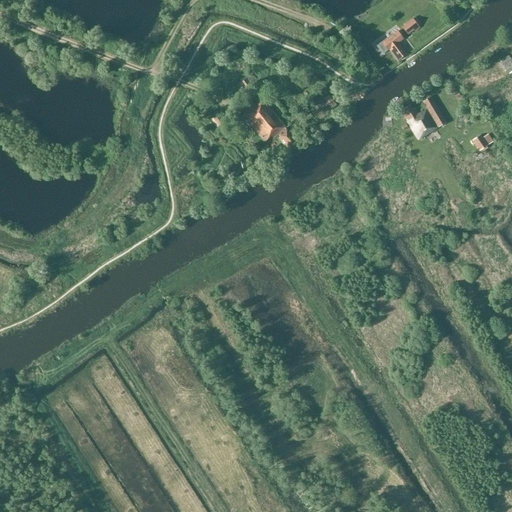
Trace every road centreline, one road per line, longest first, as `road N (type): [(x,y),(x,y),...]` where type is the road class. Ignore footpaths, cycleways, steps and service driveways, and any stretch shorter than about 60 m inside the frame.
road 1 (track): [(192,0),(147,71),(222,96)]
road 2 (track): [(0,13),(147,71)]
road 3 (track): [(370,43),(253,0)]
